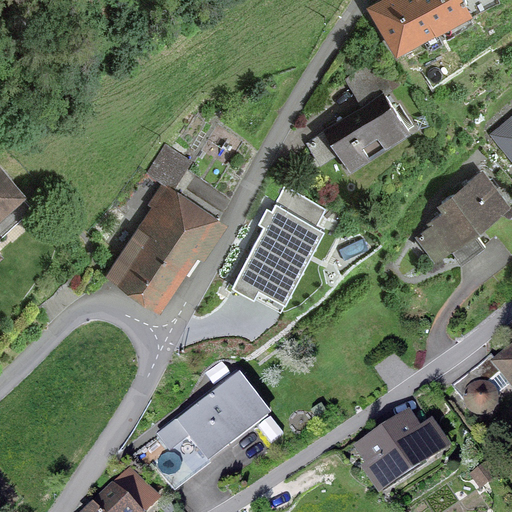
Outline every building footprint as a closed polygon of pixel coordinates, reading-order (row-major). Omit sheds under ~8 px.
[(467,14),(493,0),(390,0),(370,11),(392,47),(465,8),(467,14)] [(372,61),(346,77),(364,105),(323,131),(347,169),(406,131),(383,94),(390,90),(372,61)] [(511,115),(492,132),(511,155),(511,115)] [(166,147),(145,173),(162,185),(169,189),(187,161),(166,147)] [(0,211),(19,194),(0,173),(0,211)] [(447,246),(459,261),(460,262),(482,245),(471,231),(504,206),(478,173),(439,203),(444,209),(428,221),(431,225),(417,236),(433,257),(447,246)] [(213,218),(169,189),(162,185),(150,202),(153,204),(108,271),(157,304),(179,270),(178,269),(213,218)] [(511,350),(495,364),(489,356),(449,387),(468,411),(473,415),(480,416),(486,414),(489,411),(492,407),(493,403),(492,399),(510,385),(511,386),(511,350)] [(175,423),(205,462),(227,445),(223,439),(261,410),(235,376),(175,423)] [(440,448),(425,426),(415,433),(406,419),(359,451),(382,486),(440,448)] [(477,488),(492,477),(484,466),(469,477),(477,488)] [(85,511),(141,511),(155,501),(127,472),(85,511)]
